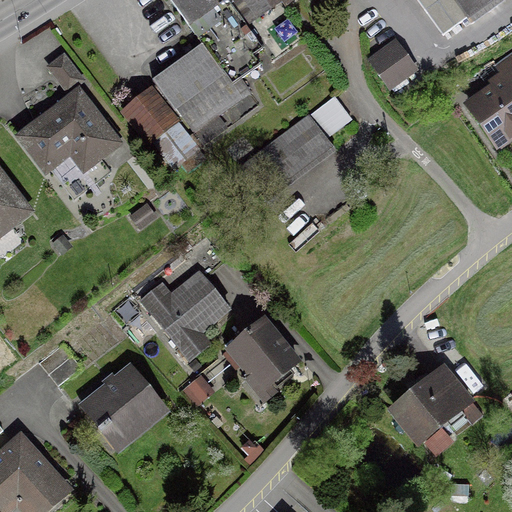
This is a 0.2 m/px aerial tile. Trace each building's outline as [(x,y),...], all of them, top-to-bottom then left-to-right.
[(282,0),(285,3),(288,0),(167,0),(201,46),(151,82),(154,87),(121,113),(148,146),(151,144),(172,170),(202,147),(191,133),(239,98),(231,87),(259,66),(252,57),(261,50),(244,27),(271,7),(265,0),(282,0)] [(493,0),(414,0),(441,37),(493,0)] [(388,89),(413,72),(395,47),(371,65),(388,89)] [(468,108),(495,145),(511,132),(511,58),(495,70),(504,83),(468,108)] [(62,59),(48,69),(66,93),(80,83),(62,59)] [(114,145),(76,95),(19,139),(44,172),(66,155),(82,175),(96,164),(94,161),(114,145)] [(332,99),(309,116),(326,139),(349,122),(332,99)] [(325,140),(307,117),(238,169),(262,201),(332,149),(325,140)] [(26,213),(0,179),(0,238),(8,232),(6,229),(26,213)] [(138,230),(150,221),(142,210),(130,219),(138,230)] [(178,351),(227,311),(198,276),(170,299),(160,286),(139,302),(178,351)] [(295,364),(262,323),(228,351),(261,392),(295,364)] [(37,365),(56,388),(79,369),(60,346),(37,365)] [(469,402),(443,371),(393,412),(418,443),(469,402)] [(161,410),(131,373),(84,411),(99,429),(96,432),(99,435),(108,428),(121,443),(161,410)] [(43,511),(65,492),(18,440),(0,456),(0,509),(2,511),(4,511),(14,503),(22,511),(43,511)]
